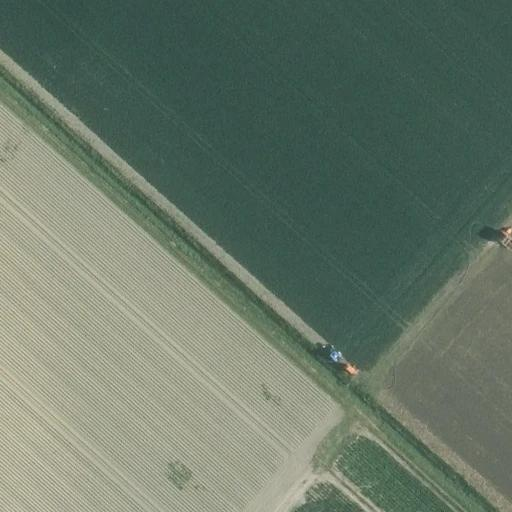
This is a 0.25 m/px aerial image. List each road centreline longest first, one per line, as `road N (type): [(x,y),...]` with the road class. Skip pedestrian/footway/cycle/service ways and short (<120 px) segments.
road 1 (track): [(273,511),(358,416),(0,93)]
road 2 (track): [(364,391),(511,229)]
road 3 (track): [(358,416),(464,511)]
